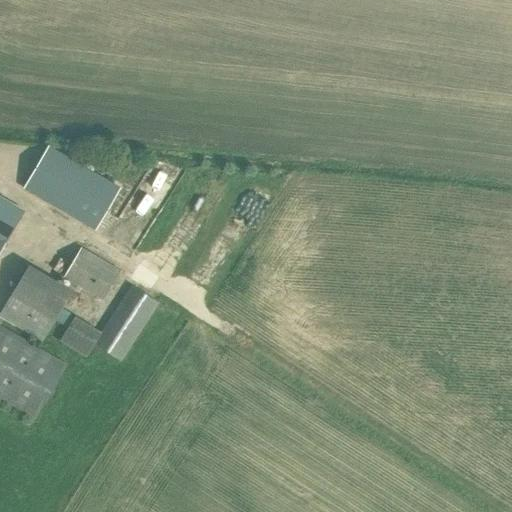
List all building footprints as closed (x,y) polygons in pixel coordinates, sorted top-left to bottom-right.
[(82,164),(49,144),(23,187),(96,230),(121,187),(112,182),(116,177),(85,158),(82,164)] [(158,191),(152,205),(162,210),(168,196),(158,191)] [(0,195),(0,252),(25,211),(0,195)] [(103,300),(121,270),(81,246),(63,276),(103,300)] [(0,312),(0,317),(42,342),(73,288),(29,263),(0,312)] [(159,302),(132,283),(101,330),(93,343),(122,360),(159,302)] [(85,355),(93,343),(101,330),(76,315),(60,340),(85,355)] [(0,398),(34,418),(67,363),(0,324),(0,398)]
